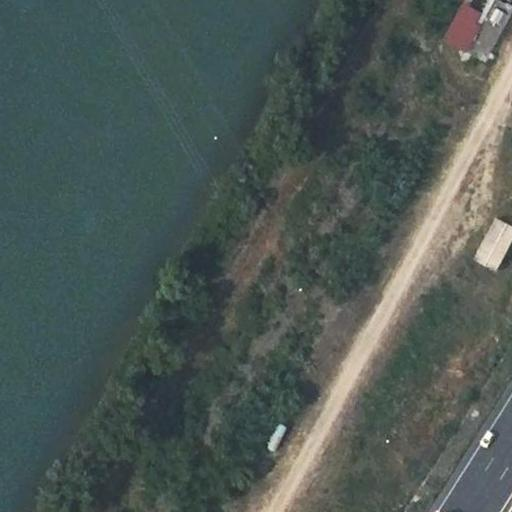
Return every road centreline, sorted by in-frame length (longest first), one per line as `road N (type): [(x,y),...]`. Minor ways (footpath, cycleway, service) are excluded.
road 1 (track): [(90,511),(381,0)]
road 2 (track): [(270,511),(511,83)]
